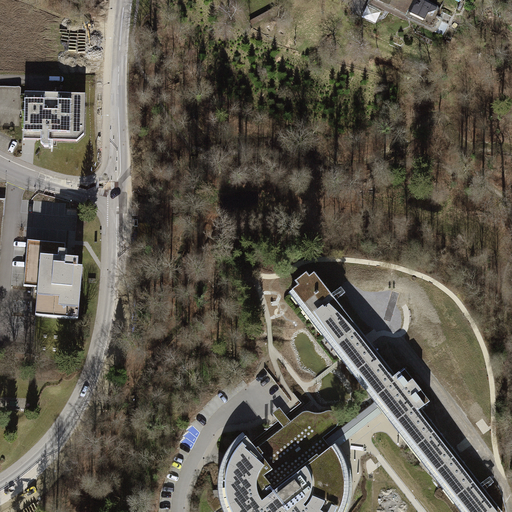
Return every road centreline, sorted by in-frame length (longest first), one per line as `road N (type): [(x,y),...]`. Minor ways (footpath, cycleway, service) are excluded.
road 1 (secondary): [(0,494),(69,435),(94,380),(114,292),(116,196)]
road 2 (track): [(511,479),(504,277),(511,259)]
road 3 (secondary): [(116,196),(125,0)]
